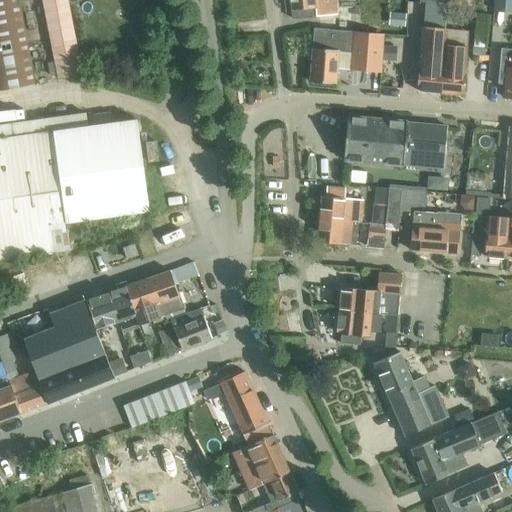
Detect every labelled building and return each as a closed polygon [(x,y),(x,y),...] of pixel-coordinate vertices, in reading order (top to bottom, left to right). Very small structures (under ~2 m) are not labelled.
[(0,0),(0,91),(36,84),(20,0),(0,0)] [(68,0),(43,0),(58,79),(83,74),(68,0)] [(292,0),(294,18),(339,13),(337,0),(292,0)] [(393,12),(393,25),(406,26),(407,13),(393,12)] [(418,91),(442,93),(446,44),(443,44),(446,14),(425,13),(418,91)] [(477,14),(473,55),(485,56),(489,15),(477,14)] [(315,29),(310,81),(336,83),(339,51),(345,51),(347,31),(315,29)] [(382,58),(383,45),(384,34),(354,32),(351,69),(381,72),(382,63),(382,58)] [(383,45),(382,58),(392,59),(394,35),(384,34),(383,45)] [(446,44),(442,93),(463,94),(467,46),(446,44)] [(0,260),(70,251),(67,223),(68,223),(150,210),(138,119),(88,126),(86,113),(54,117),(0,125),(0,275),(0,274),(0,260)] [(343,122),(342,135),(346,138),(344,160),(405,165),(406,151),(445,154),(447,126),(408,123),(408,122),(348,117),(347,120),(343,122)] [(146,142),(149,162),(159,161),(156,141),(146,142)] [(322,196),(320,219),(359,223),(362,223),(364,204),(358,203),(359,200),(344,198),(345,188),(326,187),(326,196),(322,196)] [(368,225),(366,247),(380,249),(380,247),(384,247),(384,242),(386,229),(398,230),(400,210),(410,211),(410,205),(425,206),(426,191),(389,188),(387,206),(387,210),(386,224),(371,223),(368,223),(368,225)] [(166,194),(168,204),(191,200),(189,190),(166,194)] [(461,194),(461,203),(465,209),(475,210),(476,195),(466,194),(461,194)] [(477,198),(476,214),(483,215),(483,211),(489,211),(490,199),(477,198)] [(372,204),(371,223),(386,224),(387,210),(387,206),(372,204)] [(412,250),(457,254),(460,215),(415,211),(412,250)] [(485,256),(508,257),(511,217),(488,216),(485,256)] [(359,223),(320,219),(317,241),(355,246),(356,240),(357,240),(359,223)] [(473,237),(471,255),(480,256),(481,238),(473,237)] [(135,244),(123,248),(127,259),(139,255),(135,244)] [(169,271),(148,278),(163,320),(170,317),(171,321),(184,316),(182,310),(184,309),(175,285),(199,276),(194,263),(169,271)] [(342,287),(339,310),(381,313),(399,315),(402,275),(379,273),(378,291),(342,287)] [(126,281),(125,282),(135,313),(133,315),(134,317),(137,326),(152,320),(154,324),(163,320),(148,278),(128,285),(126,281)] [(118,289),(105,293),(111,309),(114,307),(119,322),(134,317),(133,315),(135,313),(125,282),(116,285),(118,289)] [(84,296),(93,321),(96,331),(119,322),(114,307),(111,309),(105,293),(91,298),(90,294),(84,296)] [(35,370),(35,371),(47,404),(70,396),(92,387),(115,379),(110,367),(109,364),(96,331),(93,321),(91,322),(85,304),(64,311),(51,316),(56,329),(46,333),(24,341),(35,370)] [(381,313),(339,310),(337,333),(341,333),(340,342),(358,344),(358,335),(370,336),(370,332),(380,333),(382,314),(399,316),(399,315),(381,313)] [(202,318),(174,329),(182,351),(212,339),(204,317),(202,318)] [(221,321),(212,324),(217,335),(226,332),(221,321)] [(159,333),(168,356),(180,352),(171,328),(159,333)] [(398,332),(386,332),(385,349),(396,347),(398,332)] [(0,350),(12,384),(23,413),(47,404),(35,371),(19,377),(12,361),(16,359),(7,333),(0,335),(0,350)] [(141,352),(130,356),(134,367),(145,363),(145,361),(141,352)] [(400,353),(375,364),(405,436),(448,417),(436,386),(418,394),(400,353)] [(121,359),(109,363),(115,378),(126,373),(121,359)] [(504,375),(498,361),(486,366),(492,380),(504,375)] [(457,367),(463,379),(475,374),(469,362),(457,367)] [(232,453),(273,435),(245,373),(203,391),(207,399),(224,392),(243,435),(248,445),(232,452),(232,453)] [(185,381),(175,385),(185,408),(194,404),(185,381)] [(0,422),(23,413),(12,384),(0,388),(0,422)] [(175,385),(166,389),(176,411),(185,408),(175,385)] [(166,389),(155,394),(165,416),(176,411),(166,389)] [(155,394),(146,397),(155,420),(165,416),(155,394)] [(146,397),(134,402),(144,424),(155,420),(146,397)] [(144,424),(134,402),(123,407),(132,429),(144,424)] [(452,431),(411,449),(426,484),(467,466),(462,453),(480,446),(506,434),(497,412),(471,424),(452,431)] [(240,471),(281,454),(273,435),(232,453),(240,471)] [(290,473),(281,454),(240,471),(249,491),(263,485),(290,473)] [(268,511),(270,511),(278,509),(301,499),(290,473),(263,485),(270,502),(252,510),(252,511),(265,511),(268,511)] [(481,511),(478,502),(502,491),(494,473),(470,484),(432,500),(437,511),(481,511)] [(69,479),(73,491),(63,494),(68,511),(98,511),(91,486),(92,485),(88,474),(69,479)] [(0,511),(56,511),(52,497),(0,511)] [(307,511),(301,499),(278,509),(278,511),(307,511)]
